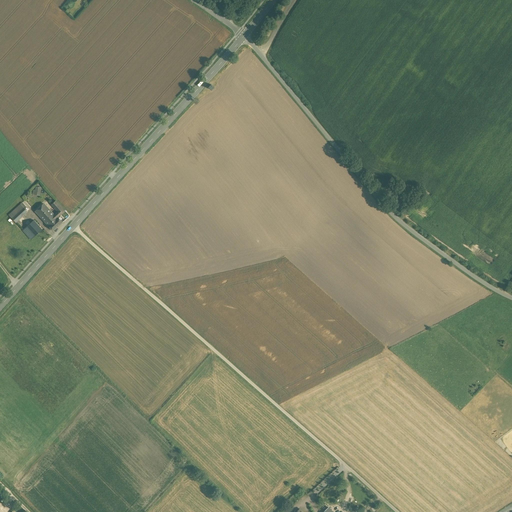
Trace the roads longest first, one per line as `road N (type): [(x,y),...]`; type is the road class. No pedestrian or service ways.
road 1 (unclassified): [(73,226),(397,511)]
road 2 (unclassified): [(511,297),(402,222),(244,35)]
road 3 (secondary): [(244,35),(73,226)]
